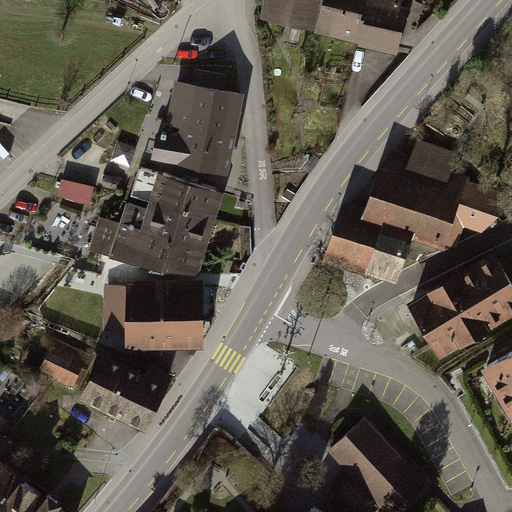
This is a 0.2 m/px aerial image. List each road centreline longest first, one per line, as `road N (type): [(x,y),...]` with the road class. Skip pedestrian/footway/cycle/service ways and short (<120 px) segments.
road 1 (tertiary): [(284,255),(350,154),(488,0)]
road 2 (residential): [(235,1),(169,41),(0,195)]
road 3 (residential): [(235,1),(265,224),(269,244),(284,255)]
road 4 (tertiary): [(110,511),(259,302)]
road 5 (residential): [(335,341),(431,385),(503,511)]
road 6 (residential): [(335,341),(363,307),(402,281),(511,228)]
